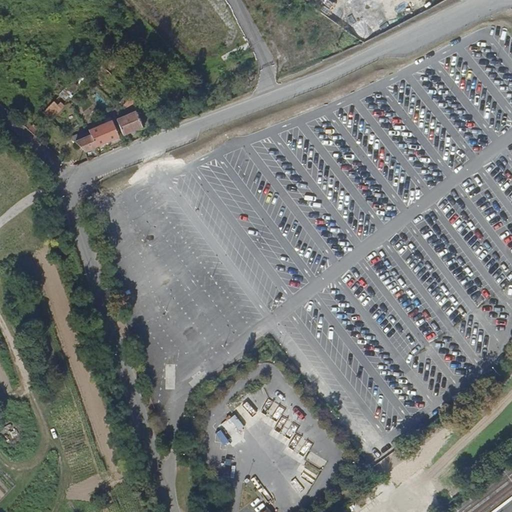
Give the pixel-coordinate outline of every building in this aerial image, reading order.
[(131,111),(140,102),(134,94),(125,105),(131,111)] [(58,102),(46,116),(54,122),(65,108),(58,102)] [(117,121),(124,135),(143,128),(136,113),(117,121)] [(113,122),(91,132),(92,134),(98,147),(120,137),(113,122)] [(92,134),(75,142),(86,151),(86,152),(98,147),(92,134)] [(374,511),(369,504),(372,501),(367,494),(354,504),(360,511),(359,511),(374,511)] [(432,511),(423,499),(406,511),(432,511)]
